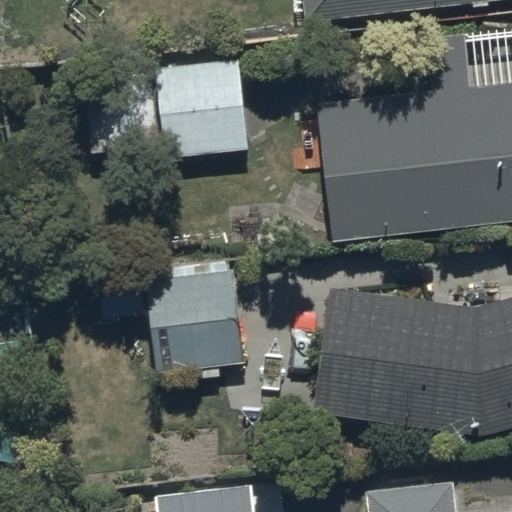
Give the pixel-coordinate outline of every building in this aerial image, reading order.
[(300,0),(302,12),(417,0),(300,0)] [(428,72),(311,86),(328,230),(511,208),(511,19),(423,30),(428,72)] [(244,141),(235,49),(80,63),(87,139),(159,132),(161,148),(244,141)] [(239,356),(229,251),(98,262),(102,309),(144,305),(149,363),(239,356)] [(511,280),(470,293),(328,269),(308,397),(479,424),(511,414),(511,280)] [(447,466),(361,476),(365,511),(511,511),(511,500),(452,507),(447,466)] [(261,511),(255,468),(187,477),(150,482),(153,511),(261,511)]
